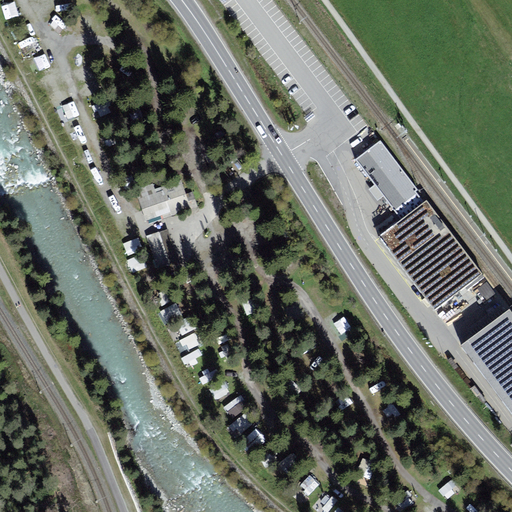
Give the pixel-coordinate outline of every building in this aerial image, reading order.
[(384,195),(402,219),(423,203),(415,192),(417,190),(380,141),(356,159),(374,183),(368,188),(377,200),(384,195)] [(153,183),(135,189),(146,221),(161,216),(162,219),(198,207),(193,192),(186,194),(181,180),(155,189),(153,183)] [(426,201),(423,203),(402,219),(390,228),(379,236),(428,301),(435,310),(483,275),(426,201)] [(168,229),(146,237),(158,270),(180,263),(168,229)] [(138,238),(124,243),(128,253),(142,247),(138,238)] [(142,255),(129,260),(133,272),(147,267),(142,255)] [(176,338),(193,331),(180,302),(163,310),(176,338)] [(511,313),(509,309),(461,345),(511,412),(511,313)] [(182,338),(187,350),(201,344),(197,333),(182,338)] [(182,358),(187,367),(204,357),(199,348),(182,358)] [(223,407),(230,419),(248,408),(241,396),(223,407)] [(228,423),(233,435),(252,428),(247,416),(228,423)] [(251,452),(258,439),(250,435),(243,447),(251,452)] [(311,474),(300,484),(309,494),(320,485),(311,474)]
